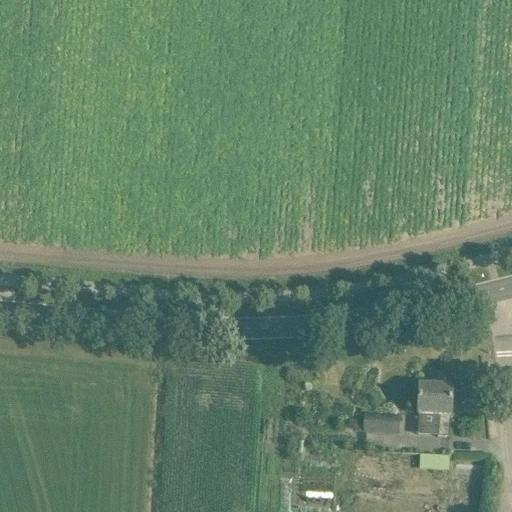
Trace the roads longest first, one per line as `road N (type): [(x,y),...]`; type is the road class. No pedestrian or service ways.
road 1 (tertiary): [(0,312),(260,330),(365,319),(496,289)]
road 2 (unclassified): [(511,436),(496,289)]
